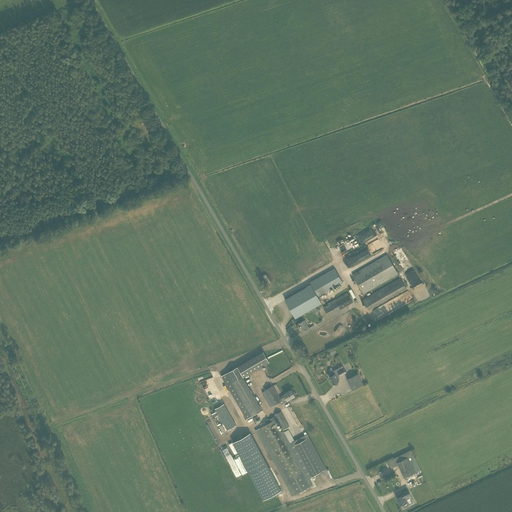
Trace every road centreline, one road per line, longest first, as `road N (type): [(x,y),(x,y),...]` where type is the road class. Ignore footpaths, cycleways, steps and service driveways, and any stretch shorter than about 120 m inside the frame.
road 1 (unclassified): [(384,511),(92,0)]
road 2 (track): [(511,194),(394,246)]
